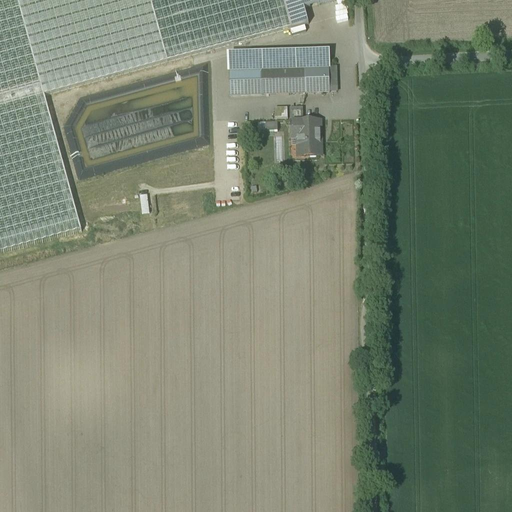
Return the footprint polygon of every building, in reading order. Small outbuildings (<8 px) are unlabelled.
[(0,0),(0,253),(79,232),(43,97),(292,30),(283,0),(0,0)] [(334,0),(283,0),(292,30),(308,25),(304,10),(335,1),(334,0)] [(229,74),(229,72),(260,71),(329,69),(330,69),(330,53),(227,56),(228,74),(229,74)] [(329,69),(260,71),(261,96),(330,94),(329,69)] [(260,71),(229,72),(229,74),(230,97),(261,96),(260,71)] [(303,110),(289,110),(290,118),(301,118),(303,118),(303,110)] [(320,123),(301,124),(301,118),(290,118),(290,140),(297,140),(298,156),(307,156),(307,159),(318,159),(318,139),(321,139),(320,123)] [(240,193),(239,169),(232,169),(233,194),(240,193)] [(216,191),(155,193),(156,214),(217,212),(216,191)]
